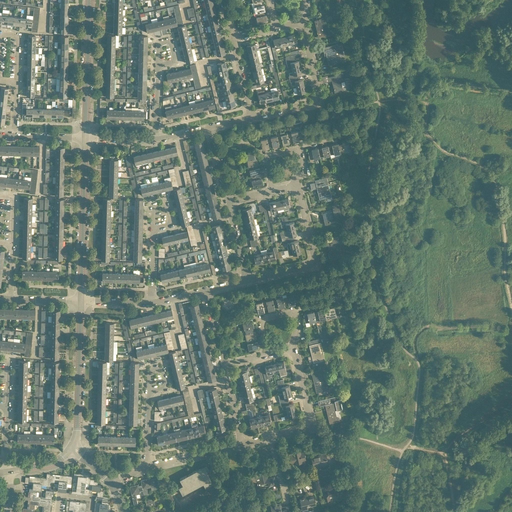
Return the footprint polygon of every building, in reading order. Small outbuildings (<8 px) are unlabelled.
[(261,1),(254,2),(254,3),(254,6),(254,7),(255,13),(256,13),(264,11),(265,11),(264,6),(264,4),(262,5),(262,4),(261,1)] [(255,13),(254,14),(255,17),(256,17),(258,23),(268,21),(266,16),(266,14),(265,15),(264,11),(256,13),(255,13)] [(329,11),(316,14),(315,14),(317,20),(314,20),(318,37),(329,34),(327,25),(325,26),(323,18),(333,15),(332,11),(329,11)] [(142,23),(143,29),(146,28),(147,32),(153,30),(151,22),(148,23),(148,21),(142,23)] [(282,35),(283,37),(280,38),(282,46),(288,44),(286,36),(285,35),(282,35)] [(292,35),(286,36),(288,44),(288,45),(297,43),(296,38),(293,39),(292,35)] [(280,38),(270,40),(271,45),(273,51),(276,50),(275,47),(282,46),(280,38)] [(337,43),(328,45),(323,47),(324,52),(325,52),(328,64),(334,63),(334,60),(336,60),(336,61),(341,60),(339,53),(344,52),(342,44),(337,45),(337,43)] [(247,46),(248,52),(256,50),(255,44),(247,46)] [(248,52),(250,58),(258,56),(256,50),(248,52)] [(291,65),(292,69),(300,67),(299,60),(295,61),(294,58),(298,58),(297,57),(300,56),(299,53),(290,55),(286,56),(286,57),(285,58),(287,66),(291,65)] [(192,55),(184,56),(186,62),(189,62),(194,61),(197,60),(195,54),(192,55)] [(250,58),(251,64),(259,63),(258,56),(250,58)] [(217,63),(218,70),(226,68),(225,62),(222,62),(217,63)] [(251,64),(253,71),(261,69),(259,63),(251,64)] [(288,76),(289,79),(296,78),(295,75),(301,73),(300,67),(292,69),(293,72),(289,73),(290,76),(288,76)] [(218,70),(219,76),(228,74),(226,68),(218,70)] [(253,71),(254,77),(262,75),(261,69),(253,71)] [(187,80),(186,77),(184,70),(178,71),(180,79),(181,82),(187,80)] [(332,76),(327,77),(329,81),(332,81),(333,80),(334,83),(333,83),(334,88),(334,90),(334,89),(335,92),(334,92),(334,93),(339,91),(343,91),(341,82),(340,80),(347,78),(347,80),(352,79),(350,72),(347,73),(347,71),(336,74),(336,76),(334,76),(334,75),(332,76)] [(219,76),(221,82),(229,80),(228,74),(219,76)] [(262,75),(254,77),(256,83),(264,81),(262,75)] [(295,84),(296,87),(304,85),(303,79),(296,81),(296,78),(289,79),(290,82),(291,82),(292,85),(295,84)] [(221,82),(222,88),(231,86),(229,80),(221,82)] [(304,85),(296,87),(297,91),(293,92),(294,94),(306,92),(304,85)] [(222,88),(224,94),(232,92),(231,86),(222,88)] [(264,90),(258,92),(259,95),(260,103),(267,101),(265,93),(264,90)] [(277,90),(271,92),(273,100),(279,98),(277,90)] [(224,94),(225,100),(233,98),(232,92),(224,94)] [(271,92),(265,93),(267,101),(273,100),(271,92)] [(225,101),(222,102),(224,107),(227,107),(235,105),(233,98),(225,100),(225,101)] [(23,103),(22,113),(26,114),(26,116),(26,117),(30,117),(30,116),(32,116),(33,108),(33,106),(27,106),(27,103),(23,103)] [(171,105),(165,107),(165,110),(167,118),(173,116),(171,108),(171,105)] [(291,132),(292,133),(292,135),(293,140),(293,142),(298,141),(298,139),(303,138),(301,131),(298,132),(297,131),(291,132)] [(281,135),(282,137),(283,143),(283,144),(288,143),(288,142),(293,140),(292,135),(292,133),(287,134),(287,133),(281,135)] [(271,137),(271,138),(271,139),(273,145),(273,147),(278,145),(277,144),(283,143),(282,137),(281,135),(277,136),(271,137)] [(271,139),(271,138),(267,139),(267,138),(260,140),(262,149),(267,148),(267,147),(273,145),(271,139)] [(195,149),(196,149),(204,147),(202,141),(202,140),(193,142),(193,143),(194,142),(195,146),(194,146),(195,149)] [(339,144),(340,152),(341,152),(344,151),(344,152),(346,152),(346,151),(350,151),(351,153),(354,153),(352,144),(349,145),(348,141),(344,142),(342,142),(342,143),(339,144)] [(329,146),(328,146),(330,154),(331,155),(331,158),(335,157),(334,154),(341,153),(341,152),(340,152),(339,144),(339,143),(334,144),(332,144),(332,146),(329,146)] [(318,149),(320,157),(320,156),(324,156),(324,157),(331,155),(330,154),(328,146),(329,146),(328,145),(324,146),(321,147),(322,148),(318,149)] [(196,155),(198,155),(205,153),(204,148),(204,147),(196,149),(197,152),(196,152),(196,155)] [(311,150),(308,151),(309,159),(314,158),(314,159),(319,158),(321,157),(320,156),(320,157),(318,149),(318,147),(313,149),(311,149),(311,150)] [(198,162),(199,161),(207,159),(205,154),(206,154),(205,153),(198,155),(198,158),(197,158),(198,162)] [(254,154),(246,156),(248,166),(257,164),(258,164),(257,159),(257,157),(255,158),(254,154)] [(199,168),(201,167),(208,166),(207,160),(207,159),(199,161),(200,164),(199,165),(199,168)] [(248,166),(247,166),(248,170),(249,170),(251,176),(252,176),(259,174),(260,174),(259,169),(259,168),(258,168),(257,164),(248,166)] [(201,174),(202,174),(210,172),(208,167),(209,167),(208,165),(208,166),(201,167),(201,171),(200,171),(201,174)] [(202,180),(204,180),(211,178),(210,173),(210,172),(202,174),(203,177),(202,177),(202,180)] [(259,174),(252,176),(253,180),(252,180),(253,186),(253,187),(263,184),(262,179),(261,178),(260,178),(259,174)] [(204,187),(205,186),(213,184),(211,179),(212,179),(211,178),(204,180),(204,183),(203,183),(204,187)] [(319,190),(317,190),(318,194),(320,194),(321,198),(330,196),(329,190),(330,190),(329,185),(328,185),(326,178),(322,179),(322,178),(319,178),(319,180),(317,180),(317,182),(310,184),(311,189),(318,187),(319,190)] [(172,186),(171,182),(171,180),(164,182),(166,189),(171,188),(172,188),(172,186)] [(205,193),(207,193),(214,191),(213,185),(213,184),(205,186),(206,189),(205,190),(205,193)] [(178,188),(173,189),(174,195),(182,193),(185,192),(184,187),(180,188),(180,187),(178,188)] [(207,199),(208,199),(216,197),(214,192),(215,192),(214,191),(207,193),(207,196),(206,196),(207,199)] [(208,205),(210,205),(217,203),(216,198),(216,197),(208,199),(209,202),(208,202),(208,205)] [(281,199),(283,208),(284,210),(287,209),(288,212),(294,211),(293,204),(289,205),(288,198),(282,199),(281,199)] [(281,199),(275,201),(277,209),(283,208),(281,199)] [(277,209),(275,201),(269,202),(271,209),(267,210),(269,216),(272,215),(272,214),(275,213),(274,210),(277,209)] [(210,212),(211,211),(219,209),(217,204),(218,204),(217,203),(210,205),(210,208),(209,208),(210,212)] [(325,224),(330,224),(329,220),(335,219),(335,220),(342,219),(338,203),(332,205),(333,212),(327,213),(326,213),(322,213),(325,224)] [(243,215),(252,213),(251,207),(242,209),(244,215),(243,215)] [(219,209),(211,211),(212,215),(211,215),(211,218),(220,216),(219,211),(219,209)] [(282,221),(280,222),(281,228),(286,226),(287,230),(295,228),(294,221),(287,223),(286,220),(285,220),(282,220),(282,221)] [(212,226),(213,233),(221,231),(220,224),(212,226)] [(284,237),(281,238),(282,241),(284,240),(291,239),(290,236),(297,234),(295,228),(287,230),(283,231),(284,234),(285,236),(285,237),(284,237)] [(257,230),(248,232),(249,238),(249,239),(258,236),(256,231),(257,231),(257,230)] [(213,233),(210,233),(212,239),(215,239),(223,237),(223,236),(224,236),(223,233),(222,233),(221,231),(213,233)] [(224,243),(225,242),(225,239),(223,239),(223,237),(215,239),(216,245),(224,243)] [(329,257),(329,260),(338,258),(338,260),(342,259),(341,255),(342,255),(340,246),(343,246),(342,239),(337,240),(336,237),(323,240),(324,244),(325,244),(326,245),(325,246),(327,245),(329,253),(328,253),(329,257)] [(291,239),(284,240),(285,243),(286,243),(287,246),(288,249),(291,248),(300,246),(298,240),(291,242),(291,239)] [(226,249),(227,248),(226,245),(225,245),(224,243),(216,245),(218,251),(226,249)] [(288,249),(287,249),(289,256),(301,253),(300,246),(291,248),(288,249)] [(276,259),(279,258),(277,252),(276,247),(273,247),(273,248),(273,251),(267,252),(269,260),(275,259),(276,259)] [(218,251),(215,252),(217,258),(219,257),(227,255),(228,255),(228,251),(226,252),(226,249),(218,251)] [(267,252),(260,254),(262,262),(269,260),(267,252)] [(262,262),(260,254),(254,255),(253,255),(255,264),(256,264),(255,263),(262,262)] [(219,257),(221,263),(229,261),(227,255),(219,257)] [(229,261),(221,263),(222,270),(224,269),(226,269),(230,268),(229,261)] [(196,262),(190,263),(190,267),(191,269),(192,274),(198,273),(196,265),(196,262)] [(293,294),(286,296),(287,296),(289,304),(289,306),(294,304),(295,304),(295,303),(299,302),(297,292),(296,292),(297,294),(293,295),(293,294)] [(282,297),(276,298),(277,299),(279,307),(278,307),(279,308),(283,307),(285,307),(285,305),(289,304),(287,296),(286,297),(286,294),(282,295),(282,297)] [(224,298),(224,308),(233,308),(233,298),(224,298)] [(273,299),(266,301),(266,302),(267,302),(268,309),(269,311),(273,309),(275,309),(274,308),(275,307),(278,307),(279,307),(277,299),(273,300),(273,299)] [(256,302),(253,302),(255,309),(257,308),(258,313),(263,312),(264,312),(264,310),(268,309),(267,302),(266,302),(263,303),(262,302),(256,303),(256,302)] [(340,306),(334,307),(336,315),(336,316),(336,317),(340,316),(340,315),(346,313),(350,312),(348,303),(344,304),(344,303),(339,305),(340,306)] [(198,304),(189,306),(190,306),(191,309),(190,309),(191,312),(192,312),(199,310),(198,305),(198,304)] [(330,309),(324,310),(326,318),(330,317),(336,316),(336,315),(334,307),(334,306),(329,307),(330,309)] [(319,311),(314,312),(316,320),(315,320),(316,321),(316,322),(320,321),(320,320),(326,318),(324,310),(324,308),(319,310),(319,311)] [(171,310),(165,311),(167,318),(168,321),(174,320),(173,317),(173,314),(171,309),(171,310)] [(192,315),(191,316),(192,319),(193,318),(193,319),(201,317),(201,316),(200,314),(199,311),(200,311),(199,310),(192,312),(192,314),(192,315)] [(305,314),(303,315),(305,322),(309,321),(309,322),(314,321),(316,321),(315,320),(316,320),(314,314),(314,312),(314,311),(309,312),(307,312),(307,314),(305,314)] [(242,323),(244,329),(245,329),(252,327),(254,327),(253,322),(251,323),(249,313),(239,316),(240,320),(242,319),(243,323),(242,323)] [(148,315),(142,317),(143,324),(144,328),(150,326),(149,323),(148,315)] [(194,322),(193,322),(194,325),(195,325),(202,323),(202,322),(201,317),(193,319),(194,321),(194,322)] [(137,326),(136,318),(131,319),(129,319),(131,327),(137,326)] [(106,323),(106,329),(114,329),(114,328),(114,323),(115,323),(115,320),(109,319),(109,323),(106,323)] [(195,328),(194,328),(195,331),(196,331),(204,329),(203,329),(202,324),(203,324),(202,323),(195,325),(195,328)] [(246,339),(247,339),(255,337),(256,337),(255,333),(254,333),(252,327),(245,329),(244,329),(239,330),(240,334),(245,333),(246,339)] [(197,334),(196,334),(197,337),(198,337),(205,336),(205,335),(204,330),(204,329),(196,331),(197,334)] [(311,355),(308,356),(309,363),(314,362),(315,363),(318,362),(318,361),(323,360),(322,354),(320,354),(318,343),(320,342),(323,342),(325,344),(328,341),(333,339),(332,335),(329,336),(320,338),(319,338),(313,339),(308,341),(309,345),(311,355)] [(198,340),(197,341),(198,344),(199,344),(207,342),(207,341),(206,341),(205,336),(206,336),(205,336),(198,337),(198,340)] [(255,337),(247,339),(248,343),(247,343),(249,350),(259,347),(258,343),(257,341),(256,341),(255,337)] [(200,347),(199,347),(199,350),(200,350),(201,350),(208,348),(207,342),(199,344),(200,347)] [(154,344),(148,345),(148,348),(150,355),(156,354),(154,346),(154,344)] [(201,353),(200,353),(201,356),(202,356),(210,354),(209,354),(208,349),(208,348),(201,350),(201,353)] [(203,359),(202,360),(202,363),(203,362),(204,363),(211,361),(211,360),(210,355),(210,354),(202,356),(203,359)] [(204,366),(203,366),(204,369),(205,368),(205,369),(213,367),(213,366),(212,367),(211,361),(204,363),(204,365),(204,366)] [(277,362),(279,371),(280,376),(281,376),(281,375),(284,375),(284,374),(286,373),(287,375),(290,374),(288,368),(285,368),(284,361),(277,363),(277,362)] [(273,372),(271,364),(265,366),(266,372),(263,373),(265,380),(268,379),(267,378),(274,376),(273,372)] [(239,378),(248,376),(246,370),(247,370),(249,369),(249,367),(247,366),(241,368),(238,372),(239,378)] [(204,369),(202,369),(203,374),(205,373),(205,375),(206,375),(214,373),(213,368),(213,367),(205,369),(205,368),(204,369)] [(323,369),(316,370),(311,371),(314,383),(315,383),(318,392),(322,391),(322,390),(327,389),(323,369)] [(207,378),(206,378),(207,381),(216,379),(215,379),(214,374),(214,373),(206,375),(207,378)] [(241,384),(249,382),(252,381),(250,376),(248,376),(239,378),(241,384)] [(242,390),(251,388),(251,387),(251,388),(249,382),(250,382),(249,382),(241,384),(242,390)] [(278,385),(276,385),(276,388),(277,388),(278,391),(282,390),(283,393),(291,391),(289,385),(286,386),(283,387),(282,384),(281,384),(278,385)] [(207,390),(209,396),(217,394),(216,388),(207,390)] [(279,401),(280,404),(286,402),(286,399),(292,398),(291,391),(283,393),(279,394),(280,400),(279,401)] [(252,394),(243,396),(245,402),(254,400),(254,399),(253,399),(252,394)] [(182,395),(176,396),(177,404),(184,402),(182,395)] [(327,411),(330,423),(337,421),(337,422),(339,422),(339,421),(339,418),(337,417),(335,410),(343,408),(341,399),(334,401),(335,402),(331,403),(329,398),(318,400),(320,406),(326,404),(327,411)] [(165,406),(163,399),(157,400),(159,408),(165,406)] [(286,408),(287,412),(295,410),(294,404),(287,405),(286,402),(280,404),(281,407),(282,406),(283,409),(286,408)] [(253,405),(246,407),(247,410),(249,409),(251,411),(253,418),(249,419),(249,418),(251,427),(258,425),(256,417),(253,405)] [(284,416),(281,417),(281,420),(285,419),(297,416),(295,410),(287,412),(288,415),(284,416)] [(213,413),(214,419),(223,417),(222,411),(213,413)] [(264,411),(261,412),(262,415),(263,415),(264,424),(271,422),(270,417),(269,414),(265,415),(264,411)] [(262,415),(256,417),(258,425),(264,424),(263,415),(262,415)] [(225,423),(216,425),(217,430),(216,431),(217,435),(224,433),(223,429),(226,429),(226,428),(224,423),(225,423)] [(191,425),(192,427),(194,436),(200,435),(198,426),(197,424),(191,425)] [(204,425),(198,426),(200,435),(205,433),(206,434),(206,433),(204,425)] [(192,427),(186,429),(188,437),(194,436),(192,427)] [(179,428),(174,429),(174,432),(176,440),(182,439),(180,430),(179,428)] [(17,442),(23,442),(24,434),(14,433),(14,440),(17,440),(17,442)] [(165,443),(163,434),(154,436),(154,442),(158,441),(159,445),(159,444),(165,443)] [(288,462),(288,463),(296,462),(296,463),(302,462),(302,460),(306,459),(304,451),(300,452),(300,450),(289,452),(290,455),(286,456),(287,461),(287,462),(288,462)] [(312,457),(314,467),(319,466),(318,464),(327,462),(326,459),(327,458),(326,452),(321,454),(321,455),(312,457)] [(212,483),(206,472),(205,470),(208,468),(206,464),(192,472),(193,472),(187,476),(186,475),(180,479),(183,484),(178,486),(179,487),(180,489),(181,491),(182,494),(203,483),(205,487),(212,483)] [(266,471),(250,474),(252,484),(257,483),(257,484),(258,484),(259,487),(269,485),(270,489),(272,488),(272,489),(277,488),(274,477),(274,476),(267,478),(266,471)] [(47,473),(46,479),(46,485),(50,486),(50,481),(54,482),(55,475),(50,475),(50,473),(47,473)] [(74,473),(73,482),(77,482),(76,488),(81,489),(82,475),(81,475),(81,474),(78,474),(74,473)] [(82,475),(81,489),(85,489),(86,483),(89,484),(90,484),(91,475),(86,474),(84,474),(84,476),(82,475)] [(60,476),(55,475),(54,482),(58,482),(57,491),(62,492),(64,475),(61,475),(60,476)] [(67,475),(64,475),(62,492),(66,492),(67,483),(71,484),(72,477),(67,476),(67,475)] [(90,484),(89,489),(92,490),(98,490),(97,496),(102,497),(103,497),(103,496),(103,491),(100,490),(101,487),(100,485),(97,485),(96,485),(96,483),(97,483),(97,482),(97,481),(94,481),(94,479),(90,479),(91,475),(90,484)] [(33,484),(32,488),(37,489),(38,477),(35,476),(35,478),(25,477),(25,483),(29,483),(33,484)] [(41,477),(38,477),(37,489),(41,490),(41,485),(46,485),(46,479),(41,478),(41,477)] [(141,480),(142,486),(144,495),(148,495),(147,488),(151,487),(152,490),(159,489),(156,478),(156,479),(150,480),(149,478),(141,480)] [(138,484),(130,486),(134,505),(138,504),(137,498),(141,497),(141,496),(144,495),(142,486),(139,486),(139,485),(138,484)] [(328,496),(329,496),(343,492),(343,496),(348,495),(346,487),(342,488),(341,486),(335,487),(335,485),(327,487),(328,492),(323,493),(325,501),(329,500),(328,496)] [(24,499),(28,500),(40,501),(41,497),(36,496),(37,489),(32,488),(29,488),(29,496),(24,496),(24,499)] [(41,497),(40,501),(52,502),(53,499),(51,499),(52,494),(53,494),(54,491),(46,490),(45,497),(41,497)] [(173,504),(175,503),(170,492),(167,493),(173,504)] [(95,502),(95,507),(108,508),(108,507),(110,507),(110,504),(109,504),(109,500),(108,500),(108,497),(103,496),(103,497),(102,497),(102,500),(102,503),(95,502)] [(303,510),(303,508),(307,507),(311,505),(310,505),(315,503),(314,496),(306,498),(306,497),(300,498),(300,500),(297,501),(299,509),(302,508),(303,510)] [(27,508),(27,511),(34,511),(35,505),(40,505),(40,501),(28,500),(28,503),(29,503),(28,508),(27,508)] [(40,501),(40,505),(44,506),(43,511),(51,511),(51,510),(50,510),(51,505),(52,505),(52,502),(40,501)] [(73,510),(72,511),(76,511),(78,503),(76,503),(76,501),(70,501),(69,506),(66,506),(66,509),(73,510)] [(80,503),(78,503),(76,511),(81,511),(82,511),(88,511),(89,504),(86,504),(87,503),(80,502),(80,503)] [(287,511),(286,509),(281,510),(281,508),(282,508),(280,503),(270,505),(271,511),(290,511),(287,511)]
